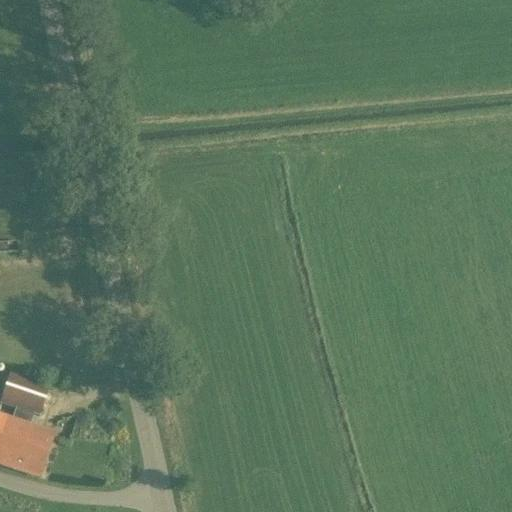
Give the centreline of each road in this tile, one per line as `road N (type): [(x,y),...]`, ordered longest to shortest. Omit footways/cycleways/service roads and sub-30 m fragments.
road 1 (tertiary): [(160,491),(46,0)]
road 2 (unclassified): [(160,491),(81,498),(0,478)]
